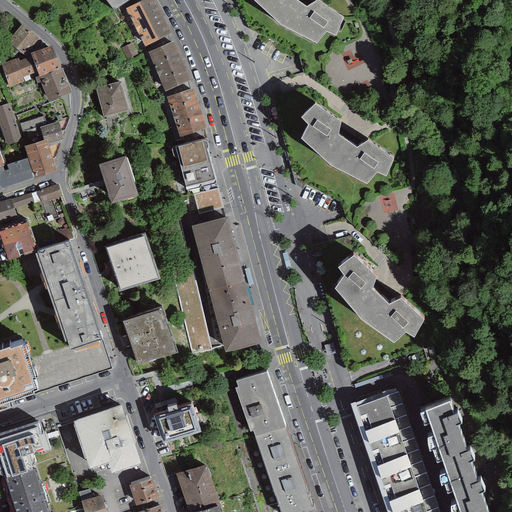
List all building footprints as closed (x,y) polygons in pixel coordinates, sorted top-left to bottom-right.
[(151,0),(137,0),(127,6),(147,42),(169,30),(151,0)] [(255,0),(283,25),(320,43),(330,32),(339,36),(347,19),(320,0),(309,7),(299,0),(255,0)] [(10,41),(24,52),(37,34),(23,24),(10,41)] [(172,39),(149,49),(166,87),(189,78),(172,39)] [(50,43),(31,51),(32,54),(39,69),(40,73),(60,65),(50,43)] [(132,43),(122,49),(128,58),(137,52),(132,43)] [(39,69),(32,54),(17,61),(23,76),(39,69)] [(23,76),(17,61),(15,57),(2,63),(11,85),(25,79),(23,76)] [(60,65),(40,73),(35,75),(39,84),(42,82),(50,100),(71,90),(60,65)] [(120,80),(97,87),(105,113),(129,105),(120,80)] [(306,183),(349,204),(401,188),(394,160),(367,140),(357,147),(339,135),(341,123),(315,103),(306,87),(274,95),(297,185),(300,187),(303,188),(306,183)] [(193,90),(169,98),(182,134),(205,126),(193,90)] [(0,117),(2,125),(17,120),(10,102),(0,105),(0,117)] [(46,137),(49,144),(61,140),(60,135),(63,134),(58,118),(41,123),(45,132),(46,137)] [(17,120),(2,125),(8,142),(23,138),(17,120)] [(24,139),(36,174),(57,167),(49,144),(46,137),(45,132),(24,139)] [(208,133),(177,142),(188,185),(217,177),(208,145),(211,144),(208,133)] [(127,150),(102,159),(115,194),(139,185),(127,150)] [(4,165),(0,165),(0,188),(35,178),(29,157),(4,165)] [(43,197),(44,201),(63,194),(59,183),(40,190),(43,197)] [(217,185),(194,192),(199,212),(223,206),(217,185)] [(0,217),(18,212),(16,207),(34,200),(31,191),(12,197),(0,201),(0,217)] [(190,259),(178,205),(160,208),(173,263),(171,263),(194,353),(212,349),(190,259)] [(229,216),(192,226),(209,289),(246,279),(229,216)] [(27,218),(1,226),(9,253),(36,245),(27,218)] [(150,227),(108,243),(124,286),(166,271),(150,227)] [(39,245),(73,344),(107,332),(72,233),(39,245)] [(328,242),(312,246),(345,359),(349,370),(434,349),(429,325),(425,319),(402,297),(389,302),(374,288),(377,275),(353,251),(351,236),(328,242)] [(288,252),(283,253),(287,270),(292,268),(288,252)] [(246,279),(209,289),(225,351),(263,341),(246,279)] [(163,299),(126,314),(141,355),(179,340),(163,299)] [(0,383),(36,371),(22,329),(11,333),(10,331),(0,334),(0,383)] [(335,344),(326,346),(328,356),(337,354),(335,344)] [(258,435),(288,425),(269,371),(240,381),(242,388),(238,389),(253,432),(257,431),(258,435)] [(441,511),(400,385),(357,399),(394,511),(441,511)] [(450,390),(424,397),(464,511),(497,511),(496,509),(492,511),(483,484),(487,483),(483,471),(479,473),(472,452),(476,451),(472,439),(468,441),(459,414),(463,412),(459,401),(455,402),(450,390)] [(141,457),(122,400),(75,417),(91,462),(109,456),(113,467),(141,457)] [(196,401),(159,414),(168,439),(205,426),(196,401)] [(54,423),(52,415),(17,425),(18,430),(20,437),(24,448),(59,438),(54,423)] [(18,430),(17,425),(0,429),(0,469),(2,469),(27,461),(24,448),(20,437),(18,430)] [(269,465),(298,455),(288,425),(258,435),(259,439),(269,465)] [(284,511),(279,496),(269,465),(259,439),(256,441),(246,444),(269,511),(284,511)] [(279,496),(309,485),(298,455),(269,465),(279,496)] [(27,461),(2,469),(14,511),(50,511),(35,459),(27,461)] [(206,464),(180,473),(192,508),(219,498),(206,464)] [(151,475),(132,482),(138,500),(157,494),(151,475)] [(284,511),(318,511),(309,485),(279,496),(284,511)] [(106,511),(103,497),(94,500),(91,489),(80,492),(84,505),(85,511),(106,511)] [(223,511),(219,498),(192,508),(194,511),(223,511)] [(142,511),(165,511),(162,500),(141,507),(142,511)]
